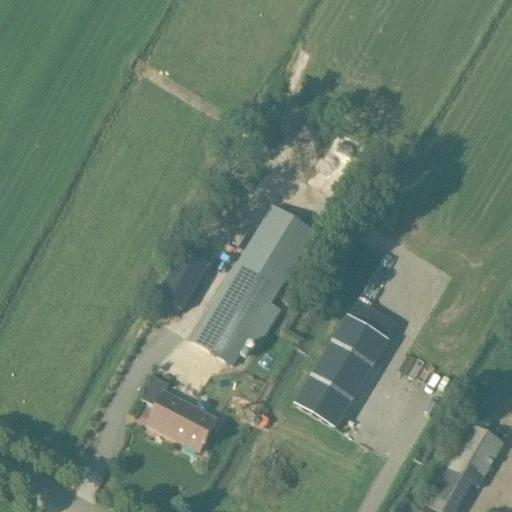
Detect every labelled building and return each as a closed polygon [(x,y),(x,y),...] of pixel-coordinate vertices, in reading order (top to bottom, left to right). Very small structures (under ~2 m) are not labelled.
[(232,370),(313,236),(272,211),(191,345),(232,370)] [(181,315),(208,269),(184,254),(156,301),(181,315)] [(294,408),(335,433),(386,347),(346,323),(294,408)] [(199,457),(215,425),(163,398),(168,389),(153,381),(141,404),(155,411),(146,429),(199,457)] [(477,491),(502,449),(470,431),(446,473),(477,491)] [(456,511),(457,511),(432,497),(425,511),(423,511),(456,511)]
